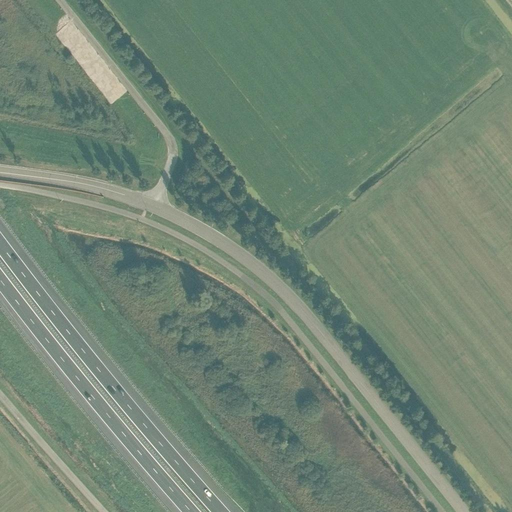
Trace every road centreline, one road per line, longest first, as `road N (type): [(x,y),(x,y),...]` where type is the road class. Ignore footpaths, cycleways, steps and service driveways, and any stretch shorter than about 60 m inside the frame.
road 1 (tertiary): [(460,511),(292,303),(229,249),(152,205)]
road 2 (motorway): [(227,511),(0,241)]
road 3 (motorway): [(0,278),(188,511)]
road 4 (unclassified): [(152,205),(172,145),(59,0)]
road 5 (tertiary): [(152,205),(0,172)]
road 6 (unclassified): [(100,511),(0,400)]
